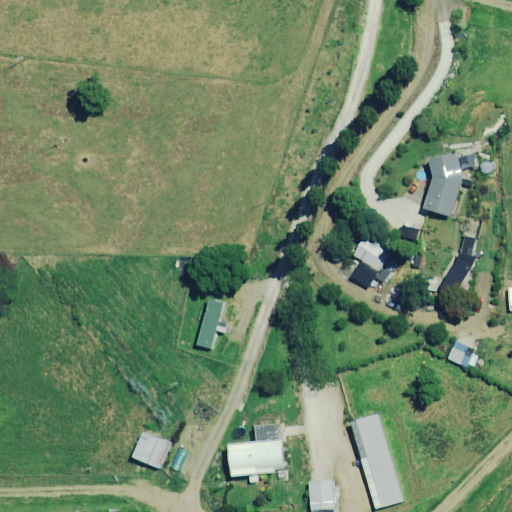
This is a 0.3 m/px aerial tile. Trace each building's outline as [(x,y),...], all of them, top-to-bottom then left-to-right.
[(488,148),(477,147),(475,157),(486,159),(488,148)] [(464,178),(459,155),(433,159),(436,178),(426,210),(453,217),(462,184),(472,187),(474,181),(464,178)] [(477,239),(466,237),(463,252),(474,255),(477,239)] [(227,304),(212,300),(199,346),(214,350),(227,304)] [(405,502),(381,415),(360,421),(384,507),(405,502)] [(258,431),(258,443),(233,445),(235,477),(251,475),(251,483),(259,482),(258,474),(285,472),(283,442),(275,442),(274,430),(258,431)] [(166,443),(146,434),(136,458),(156,467),(166,443)] [(336,511),(334,481),(311,483),(313,511),(336,511)]
